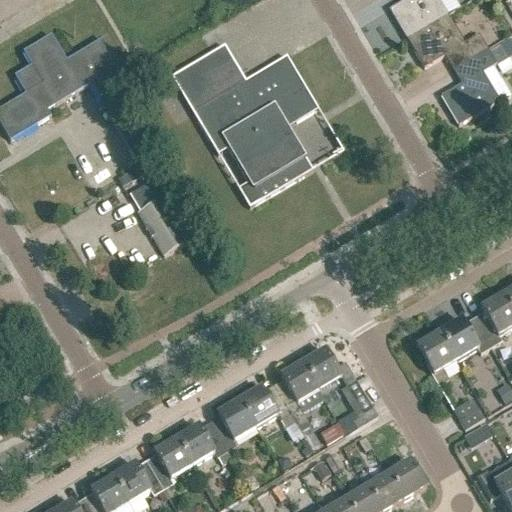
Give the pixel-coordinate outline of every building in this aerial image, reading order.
[(411,0),(388,14),(405,44),(447,19),(435,0),(411,0)] [(464,47),(447,19),(405,44),(423,73),(452,55),(461,69),(486,54),(477,39),(464,47)] [(115,109),(133,98),(101,44),(65,66),(50,40),(22,57),(30,70),(13,80),(24,99),(0,113),(0,129),(10,146),(50,122),(46,116),(90,89),(105,115),(137,168),(147,162),(115,109)] [(287,133),(317,114),(286,62),(245,87),(223,50),(170,82),(217,160),(227,154),(248,188),(238,194),(249,212),(312,175),(287,133)] [(495,69),(486,54),(461,69),(469,83),(440,100),(457,130),(499,105),(510,99),(502,84),(490,91),(481,77),(495,69)] [(122,192),(131,186),(126,178),(117,184),(122,192)] [(187,247),(161,204),(138,218),(164,261),(187,247)] [(511,293),(503,299),(511,313),(511,293)] [(499,341),(511,333),(511,313),(503,299),(481,313),(484,317),(474,323),(491,352),(502,346),(499,341)] [(481,358),(491,352),(474,323),(464,329),(461,324),(439,338),(456,367),(479,353),(481,358)] [(443,375),(456,367),(439,338),(418,350),(434,377),(432,378),(440,390),(449,385),(443,375)] [(325,356),(303,369),(319,396),(341,383),(346,392),(340,395),(356,422),(351,425),(357,435),(378,422),(345,367),(335,373),(325,356)] [(282,385),(274,390),(291,419),(290,420),(298,433),(308,427),(297,409),(319,396),(303,369),(280,382),(282,385)] [(501,411),(511,404),(511,396),(507,389),(493,397),(501,411)] [(255,434),(278,421),(280,426),(290,420),(291,419),(274,390),(263,397),(261,393),(239,407),(255,434)] [(466,435),(486,423),(474,404),(454,416),(466,435)] [(233,448),(255,434),(239,407),(217,420),(219,423),(210,428),(227,457),(236,452),(233,448)] [(192,472),(214,459),(217,463),(227,457),(210,428),(200,434),(198,431),(176,444),(192,472)] [(338,429),(328,434),(331,441),(341,435),(338,429)] [(479,429),(458,441),(465,454),(486,442),(479,429)] [(359,447),(365,457),(371,453),(365,443),(359,447)] [(171,485),(192,472),(176,444),(152,458),(154,462),(146,467),(164,495),(173,490),(171,485)] [(398,450),(403,458),(409,454),(404,446),(398,450)] [(333,479),(343,473),(334,459),(325,465),(333,479)] [(283,461),(278,464),(284,475),(293,469),(289,463),(283,461)] [(409,466),(388,479),(404,506),(425,493),(409,466)] [(129,510),(150,497),(153,502),(164,495),(146,467),(136,473),(134,470),(113,482),(129,510)] [(321,486),(330,481),(322,467),(313,472),(321,486)] [(511,511),(511,470),(509,467),(489,479),(488,477),(477,483),(491,506),(501,500),(508,511),(511,511)] [(253,479),(245,483),(251,496),(260,492),(253,479)] [(393,511),(404,506),(388,479),(366,492),(378,511),(393,511)] [(235,496),(245,490),(239,480),(229,486),(235,496)] [(125,511),(129,510),(113,482),(90,496),(92,499),(83,505),(86,511),(125,511)] [(378,511),(366,492),(345,505),(348,511),(378,511)] [(276,502),(279,508),(285,504),(282,499),(276,502)]
